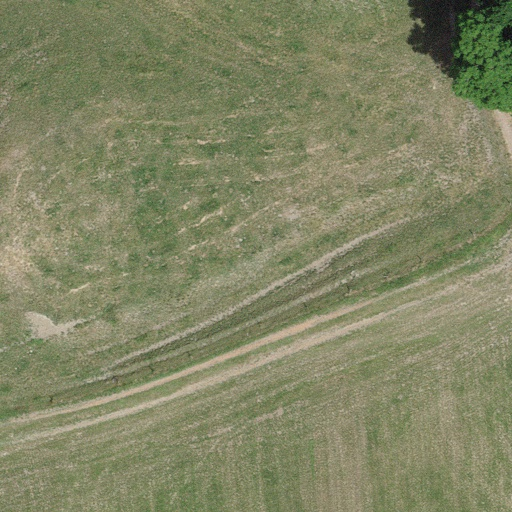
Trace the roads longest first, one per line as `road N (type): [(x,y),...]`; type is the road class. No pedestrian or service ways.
road 1 (track): [(511,245),(415,300),(76,416),(0,432)]
road 2 (track): [(487,0),(486,34),(511,124)]
